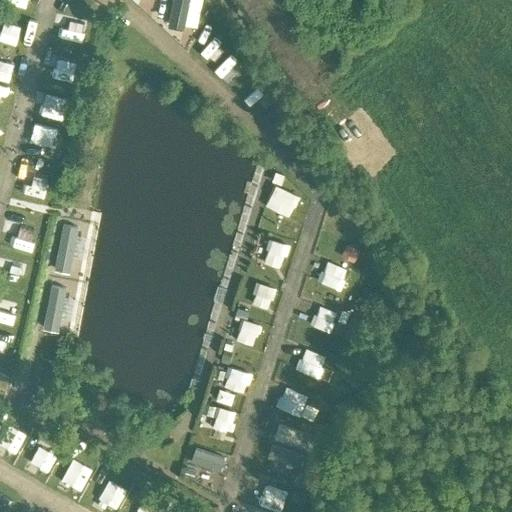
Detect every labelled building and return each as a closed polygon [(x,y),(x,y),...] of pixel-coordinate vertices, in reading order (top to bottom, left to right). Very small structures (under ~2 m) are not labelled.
[(172,0),(167,22),(196,28),(202,0),(172,0)] [(76,76),(86,52),(66,44),(56,68),(76,76)] [(274,183),(265,204),(291,216),(300,195),(274,183)] [(10,231),(32,236),(35,221),(13,217),(10,231)] [(78,226),(62,224),(55,266),(71,268),(78,226)] [(268,239),(266,263),(286,265),(288,241),(268,239)] [(347,242),(341,254),(355,260),(360,248),(347,242)] [(341,288),(349,267),(327,258),(318,279),(341,288)] [(253,299),(270,305),(277,288),(260,282),(253,299)] [(65,288),(49,286),(43,328),(58,330),(65,288)] [(319,303),(311,323),(330,330),(337,310),(319,303)] [(338,310),(332,331),(344,334),(350,314),(338,310)] [(243,317),(236,338),(255,344),(262,323),(243,317)] [(0,356),(7,358),(12,341),(0,337),(0,356)] [(305,345),(297,367),(320,376),(329,354),(305,345)] [(224,387),(242,392),(248,371),(230,366),(224,387)] [(290,388),(282,406),(315,420),(320,408),(308,403),(311,397),(290,388)] [(208,405),(207,413),(215,414),(213,428),(235,430),(237,407),(208,405)] [(274,430),(295,439),(302,420),(282,412),(274,430)] [(267,459),(299,469),(304,453),(272,443),(267,459)] [(219,468),(223,452),(194,445),(190,462),(219,468)] [(83,455),(74,470),(86,477),(95,462),(83,455)] [(121,495),(130,480),(114,470),(105,485),(121,495)] [(283,510),(287,491),(273,488),(269,508),(283,510)] [(0,501),(0,511),(6,511),(10,506),(0,501)]
